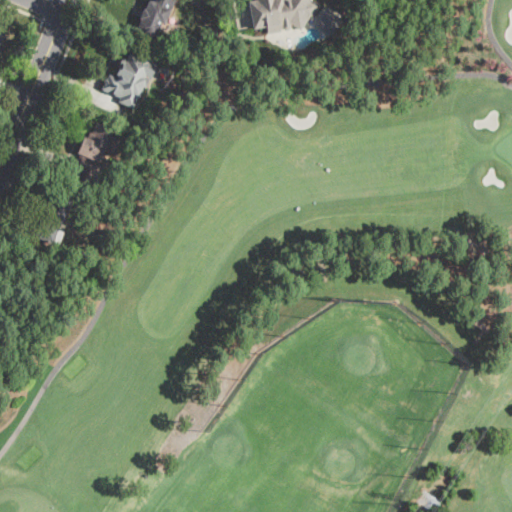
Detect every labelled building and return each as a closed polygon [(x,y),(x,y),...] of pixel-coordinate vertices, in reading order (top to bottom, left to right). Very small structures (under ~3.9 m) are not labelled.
[(174,0),(165,25),(161,23),(155,37),(137,30),(148,0),(151,0),(153,1),(153,0),(174,0)] [(312,0),(317,20),(297,24),(298,29),(284,32),(283,27),(266,30),(265,25),(255,27),(251,9),(273,5),(272,0),(312,0)] [(340,17),(329,32),(316,23),(327,8),(340,17)] [(123,58),(125,59),(128,51),(137,55),(137,54),(138,54),(150,59),(150,60),(157,63),(150,78),(149,77),(146,84),(142,82),(132,107),(117,100),(118,96),(101,88),(105,77),(106,78),(108,73),(117,77),(118,73),(117,72),(123,58)] [(115,132),(100,165),(77,154),(81,144),(85,136),(89,138),(96,123),(115,132)] [(91,165),(85,179),(69,173),(75,159),(91,165)] [(73,203),(65,223),(55,247),(33,238),(36,231),(51,194),(73,203)]
